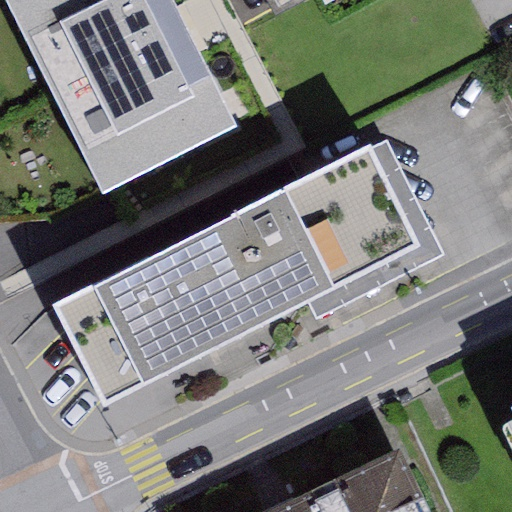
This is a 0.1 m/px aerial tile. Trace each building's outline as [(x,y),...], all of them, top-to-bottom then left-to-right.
[(251,151),(174,0),(8,0),(0,4),(0,43),(94,229),(251,151)] [(256,0),(275,34),(337,0),(256,0)] [(370,169),(281,213),(330,312),(419,267),(370,169)] [(230,362),(330,312),(281,213),(180,265),(230,362)] [(142,406),(230,362),(180,265),(93,308),(142,406)] [(102,426),(142,406),(93,308),(91,304),(52,323),(102,426)] [(511,429),(511,430),(511,432),(511,442),(502,447),(511,467),(511,429)] [(421,511),(398,464),(298,511),(421,511)]
